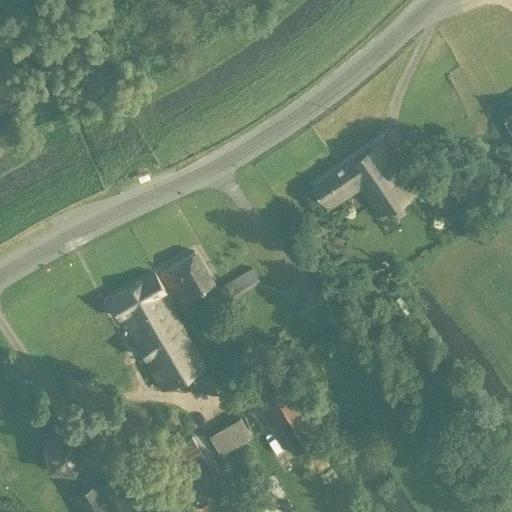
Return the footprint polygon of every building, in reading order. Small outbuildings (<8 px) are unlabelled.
[(381,213),(418,189),(383,137),(314,183),(329,206),(362,184),(381,213)] [(177,300),(213,280),(195,249),(159,269),(177,300)] [(258,278),(251,267),(223,284),(229,294),(258,278)] [(161,387),(205,363),(162,290),(164,288),(155,272),(107,299),(118,317),(124,314),(161,387)] [(393,301),(403,316),(411,311),(400,295),(393,301)] [(317,436),(286,384),(261,400),(292,452),(317,436)] [(239,416),(207,435),(225,466),(244,455),(237,444),(250,436),(239,416)] [(72,471),(83,447),(65,431),(44,444),(48,467),(72,471)] [(192,435),(169,449),(190,484),(187,486),(200,506),(210,500),(198,480),(201,477),(205,483),(216,477),(192,435)] [(79,511),(115,511),(98,480),(70,495),(79,511)]
